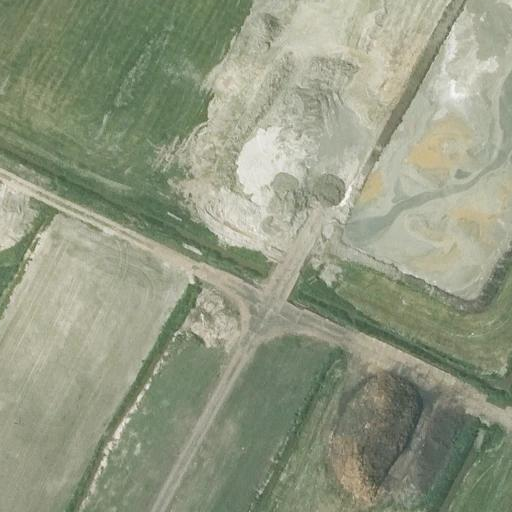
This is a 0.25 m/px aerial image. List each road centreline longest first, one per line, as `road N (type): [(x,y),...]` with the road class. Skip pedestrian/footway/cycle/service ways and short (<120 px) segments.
road 1 (track): [(511,419),(306,317),(256,330),(159,511)]
road 2 (track): [(306,317),(0,170)]
